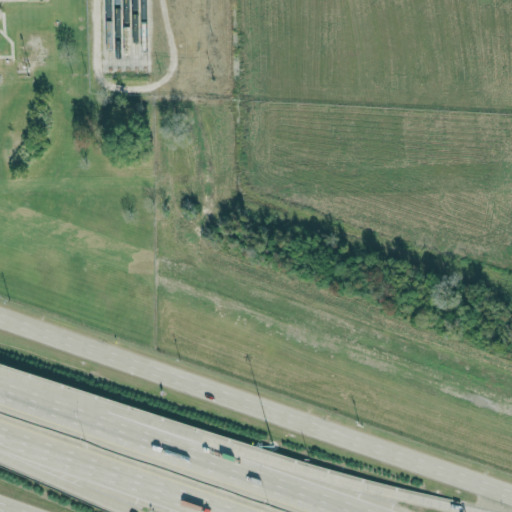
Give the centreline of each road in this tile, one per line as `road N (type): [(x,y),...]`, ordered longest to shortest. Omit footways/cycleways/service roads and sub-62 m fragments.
road 1 (primary): [(511,494),(0,319)]
road 2 (motorway): [(464,511),(0,388)]
road 3 (motorway): [(368,511),(0,391)]
road 4 (motorway): [(0,439),(213,511)]
road 5 (motorway): [(0,447),(130,511)]
